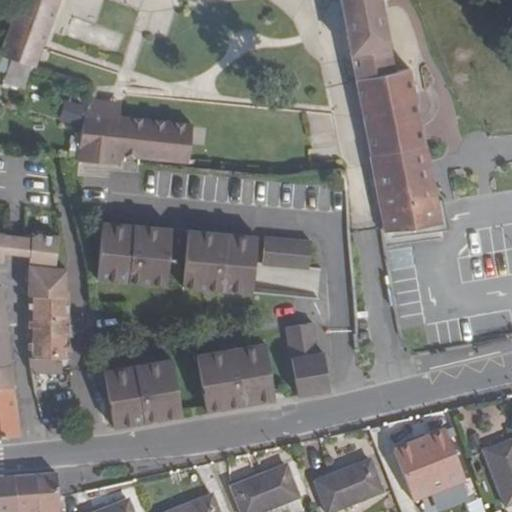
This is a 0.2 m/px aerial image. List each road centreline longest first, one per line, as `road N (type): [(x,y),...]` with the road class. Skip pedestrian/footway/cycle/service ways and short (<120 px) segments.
road 1 (tertiary): [(511,369),(296,419),(35,457)]
road 2 (residential): [(35,457),(14,274),(0,273)]
